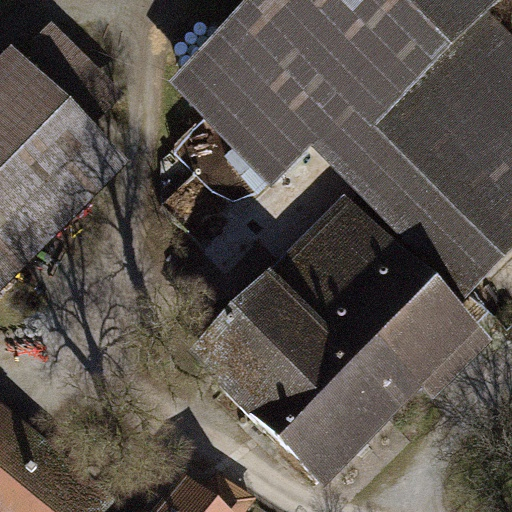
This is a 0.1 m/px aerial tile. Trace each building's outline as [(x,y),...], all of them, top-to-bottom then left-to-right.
[(309,148),(466,303),(511,256),(511,49),(486,23),(509,0),(263,0),(172,93),(269,189),(309,148)] [(12,55),(0,67),(0,296),(126,169),(87,131),(120,98),(50,28),(17,61),(12,55)] [(254,421),(320,487),(414,393),(427,406),(486,347),(347,208),(208,346),(269,406),(254,421)] [(0,511),(105,511),(113,502),(0,409),(0,511)] [(216,511),(180,483),(156,511),(216,511)]
